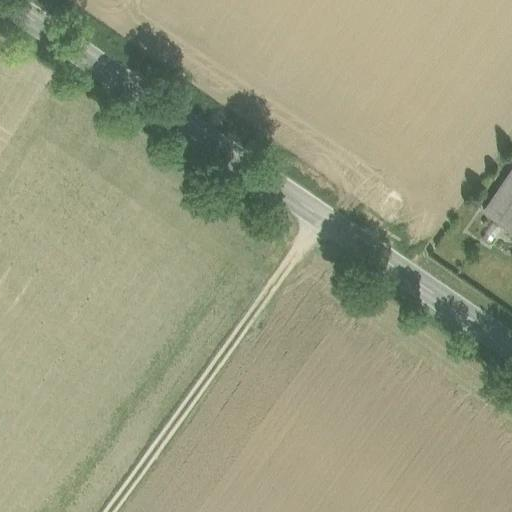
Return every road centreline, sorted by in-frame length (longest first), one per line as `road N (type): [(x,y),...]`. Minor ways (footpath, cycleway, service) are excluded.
road 1 (secondary): [(1,0),(511,348)]
road 2 (track): [(321,219),(108,511)]
